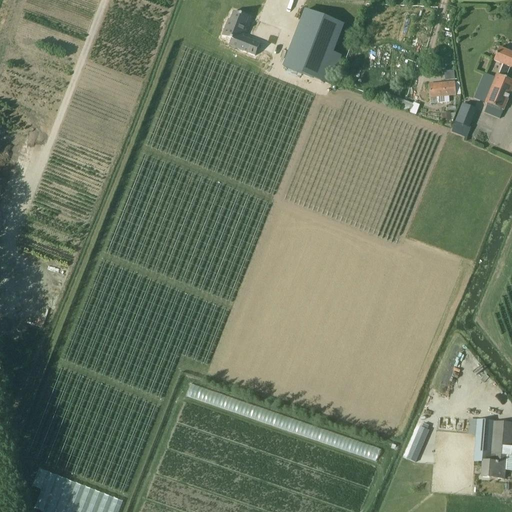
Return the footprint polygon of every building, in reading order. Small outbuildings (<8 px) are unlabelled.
[(283,68),(329,84),(342,54),(332,51),(344,21),(306,8),(283,68)] [(228,20),(222,37),(242,44),(239,50),(255,56),(260,44),(241,37),(248,18),(240,14),(239,13),(236,12),(235,13),(233,12),(230,20),(228,20)] [(253,36),(277,45),(283,29),(259,20),(253,36)] [(147,150),(281,194),(314,93),(181,49),(147,150)] [(511,74),(508,73),(510,68),(511,69),(511,53),(500,49),(494,62),(503,65),(499,76),(496,74),(495,78),(484,74),(473,100),(485,104),(488,105),(484,114),(500,120),(503,112),(504,112),(511,92),(511,74)] [(455,70),(445,72),(447,81),(457,79),(455,70)] [(430,98),(438,97),(438,104),(445,103),(445,100),(449,100),(449,96),(456,96),(455,83),(429,85),(430,98)] [(410,113),(413,105),(398,99),(395,107),(410,113)] [(463,103),(455,123),(451,133),(468,140),(472,129),(467,127),(475,109),(463,103)] [(450,113),(442,114),(442,122),(451,121),(450,113)] [(506,457),(495,456),(490,456),(493,422),(476,421),(473,462),(482,463),(481,478),(504,480),(506,457)] [(511,450),(511,424),(493,422),(490,456),(511,457),(511,450)] [(422,428),(420,427),(417,435),(410,452),(416,454),(423,438),(426,439),(429,431),(427,430),(422,428)]
